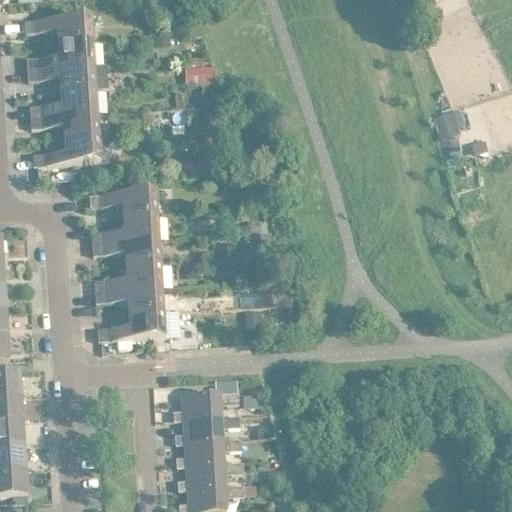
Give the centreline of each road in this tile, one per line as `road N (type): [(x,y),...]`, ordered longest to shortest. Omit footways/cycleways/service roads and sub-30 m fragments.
road 1 (residential): [(8,210),(45,210),(60,234),(65,376)]
road 2 (residential): [(75,511),(65,376)]
